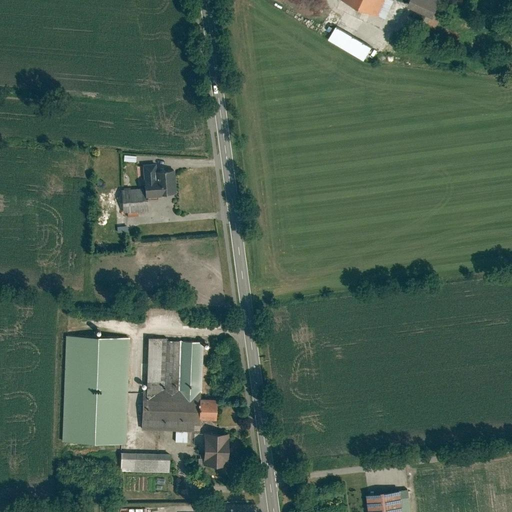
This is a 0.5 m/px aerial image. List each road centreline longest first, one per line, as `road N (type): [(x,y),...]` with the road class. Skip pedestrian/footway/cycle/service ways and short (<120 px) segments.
road 1 (secondary): [(271,481),(205,0)]
road 2 (unclassified): [(271,481),(511,449)]
